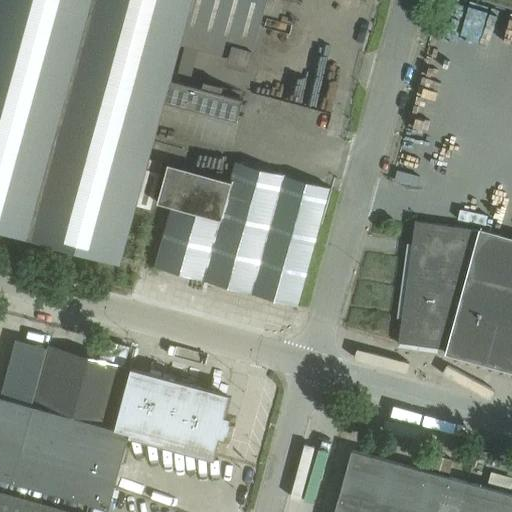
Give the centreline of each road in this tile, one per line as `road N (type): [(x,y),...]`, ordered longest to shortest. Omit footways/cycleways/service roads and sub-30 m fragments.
road 1 (unclassified): [(308,370),(402,0)]
road 2 (unclassified): [(308,370),(0,286)]
road 3 (unclassified): [(511,424),(308,370)]
road 4 (unclassified): [(270,511),(308,370)]
